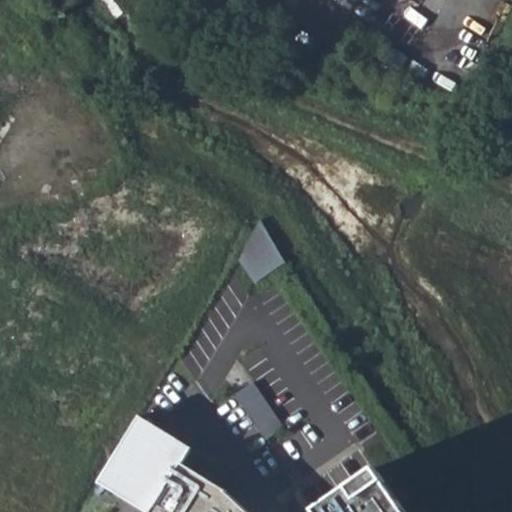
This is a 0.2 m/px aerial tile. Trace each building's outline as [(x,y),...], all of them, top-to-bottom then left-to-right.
[(235,247),(256,281),(289,261),(268,227),(235,247)] [(255,380),(237,393),(269,437),(287,424),(255,380)] [(193,446),(140,414),(99,480),(151,511),(183,462),(193,446)] [(248,511),(228,491),(229,491),(183,462),(151,511),(248,511)] [(320,511),(394,511),(372,478),(320,511)]
